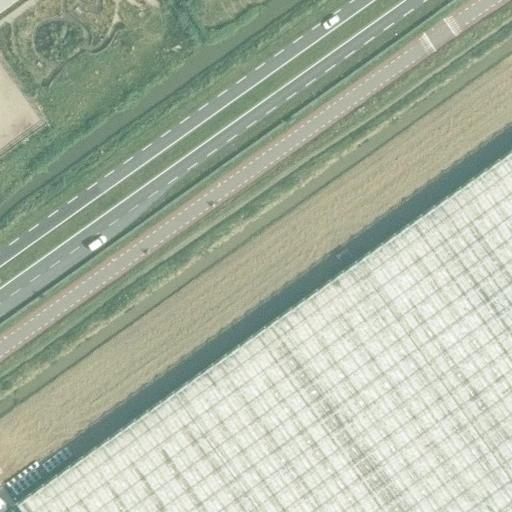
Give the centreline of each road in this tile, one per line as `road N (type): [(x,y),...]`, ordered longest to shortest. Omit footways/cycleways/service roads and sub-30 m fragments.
road 1 (unknown): [(511,17),(0,380)]
road 2 (unclassified): [(491,0),(0,349)]
road 3 (primary): [(0,297),(417,0)]
road 4 (primary): [(365,0),(0,261)]
